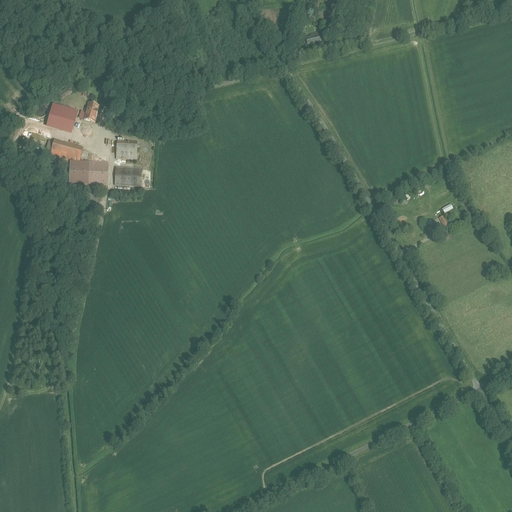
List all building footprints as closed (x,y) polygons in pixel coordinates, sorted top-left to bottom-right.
[(320,33),(310,35),(311,38),(316,36),(318,43),(322,42),(320,33)] [(311,38),(306,39),(308,45),(318,43),(316,36),(311,38)] [(41,105),(40,105),(39,105),(38,106),(37,106),(37,107),(36,108),(35,108),(35,109),(35,110),(35,111),(34,112),(35,113),(35,114),(36,115),(36,116),(37,117),(38,118),(39,118),(40,118),(41,118),(43,118),(44,118),(45,117),(46,116),(47,115),(47,114),(48,113),(48,112),(48,111),(48,110),(47,109),(47,108),(46,107),(45,106),(44,106),(43,105),(42,105),(41,105)] [(99,108),(89,105),(87,113),(82,112),(80,119),(95,123),(99,108)] [(78,113),(53,106),(47,129),(72,136),(78,113)] [(137,143),(117,142),(117,149),(137,150),(137,143)] [(83,151),(54,143),(51,154),(79,162),(80,159),(83,151)] [(137,150),(117,149),(116,160),(136,161),(137,150)] [(89,153),(83,151),(80,159),(86,161),(89,153)] [(109,164),(71,162),(70,184),(107,186),(109,164)] [(142,171),(116,169),(115,186),(141,188),(142,171)] [(450,204),(441,209),(444,214),(453,209),(450,204)] [(452,231),(445,219),(441,221),(448,233),(452,231)] [(437,225),(428,230),(432,237),(441,232),(437,225)]
